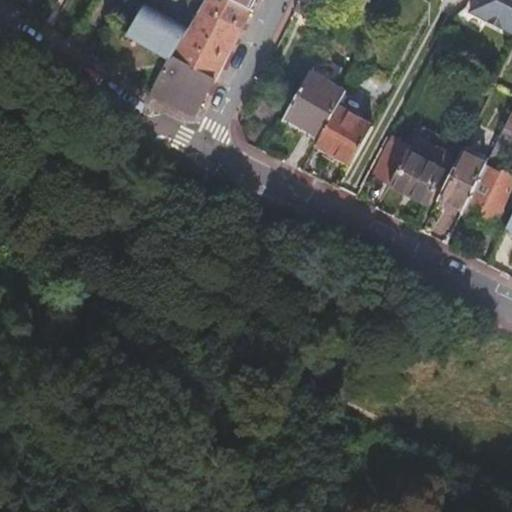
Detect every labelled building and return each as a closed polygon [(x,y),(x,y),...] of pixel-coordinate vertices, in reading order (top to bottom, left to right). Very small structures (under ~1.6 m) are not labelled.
[(250,12),(226,0),(205,0),(170,61),(213,82),(214,83),(250,12)] [(226,0),(250,12),(255,0),(226,0)] [(324,0),(300,0),(296,9),(306,14),(309,9),(318,14),(324,0)] [(511,0),(476,0),(470,14),(511,35),(511,0)] [(168,60),(149,95),(171,107),(176,97),(199,109),(213,82),(170,61),(168,60)] [(344,95),(310,75),(285,119),(319,138),(336,109),(344,95)] [(176,97),(171,107),(184,114),(199,109),(176,97)] [(351,167),(372,129),(336,109),(319,138),(314,146),(351,167)] [(511,113),(489,159),(501,165),(511,144),(511,113)] [(411,149),(393,140),(373,178),(426,206),(451,158),(416,140),(411,149)] [(485,169),(486,167),(461,154),(445,186),(441,194),(451,200),(448,205),(463,212),(473,193),(485,169)] [(473,193),(463,212),(462,216),(492,231),(511,189),(511,179),(500,174),(499,176),(485,169),(473,193)] [(451,200),(441,194),(436,204),(461,217),(462,216),(463,212),(448,205),(451,200)]
